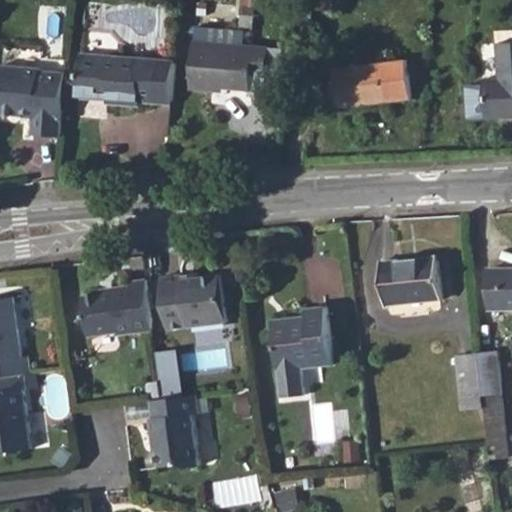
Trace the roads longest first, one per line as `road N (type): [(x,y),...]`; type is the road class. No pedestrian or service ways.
road 1 (residential): [(0,238),(313,196),(511,185)]
road 2 (residential): [(0,491),(106,476),(97,410)]
